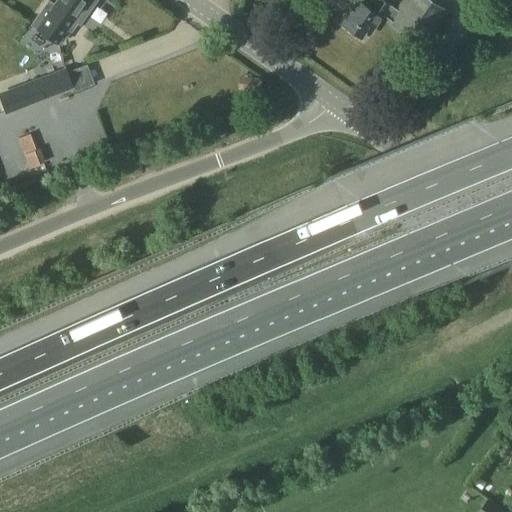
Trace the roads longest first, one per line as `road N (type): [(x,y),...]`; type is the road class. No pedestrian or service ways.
road 1 (motorway): [(511,154),(0,376)]
road 2 (motorway): [(0,427),(511,207)]
road 3 (unclassified): [(0,249),(304,125),(329,99)]
road 4 (tertiary): [(511,227),(329,99)]
road 5 (tertiary): [(329,99),(189,0)]
